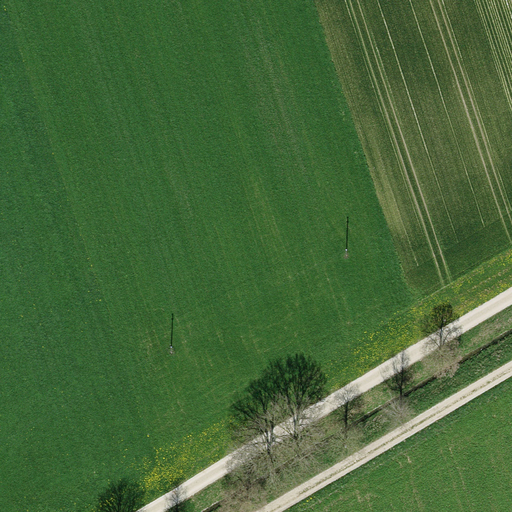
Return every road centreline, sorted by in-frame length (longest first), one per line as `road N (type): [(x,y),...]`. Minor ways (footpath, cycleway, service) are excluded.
road 1 (track): [(511,296),(150,511)]
road 2 (track): [(267,511),(511,367)]
